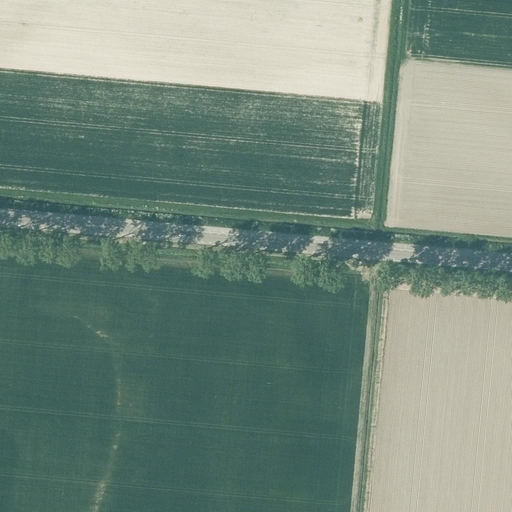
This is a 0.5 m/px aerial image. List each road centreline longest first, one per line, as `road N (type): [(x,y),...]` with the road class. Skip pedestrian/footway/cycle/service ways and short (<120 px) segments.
road 1 (tertiary): [(511,263),(0,217)]
road 2 (track): [(345,511),(368,250)]
